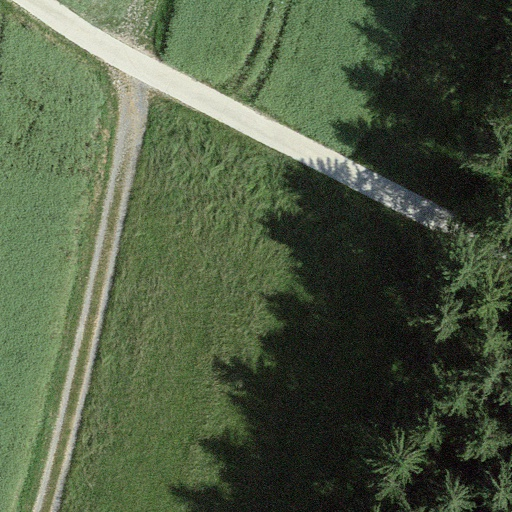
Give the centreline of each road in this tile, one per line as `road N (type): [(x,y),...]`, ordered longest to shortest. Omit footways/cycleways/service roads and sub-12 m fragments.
road 1 (track): [(33,0),(147,72),(511,258)]
road 2 (track): [(166,0),(45,511)]
